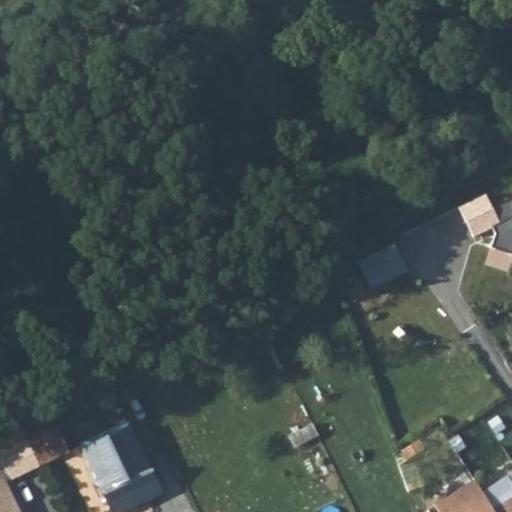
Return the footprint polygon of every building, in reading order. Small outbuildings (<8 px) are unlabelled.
[(511,195),(494,203),(491,194),(462,206),(474,237),(493,229),(501,247),(511,242),(511,195)] [(130,425),(80,448),(111,511),(122,511),(163,492),(130,425)] [(58,426),(27,441),(39,466),(70,452),(58,426)] [(12,479),(39,466),(27,441),(0,453),(0,455),(6,468),(12,479)] [(6,468),(0,471),(0,511),(23,511),(12,479),(6,468)] [(511,511),(511,482),(509,478),(483,494),(493,511),(511,511)] [(493,511),(483,494),(458,511),(456,511),(493,511)]
